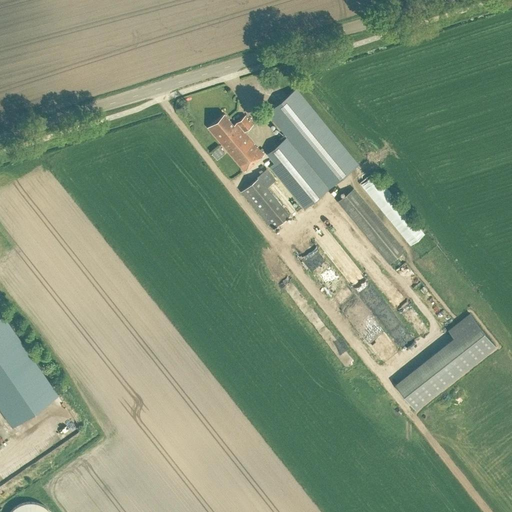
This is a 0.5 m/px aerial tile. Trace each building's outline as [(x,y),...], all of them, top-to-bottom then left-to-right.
[(329,186),(357,163),(294,87),(266,111),(287,135),(329,186)] [(233,124),(224,113),(207,126),(244,170),(263,153),(244,131),(253,124),(245,114),(233,124)] [(287,135),(266,153),(273,161),(269,165),(303,208),(321,193),(329,186),(287,135)] [(257,175),(240,189),(263,217),(271,227),(289,212),(267,186),(276,178),(266,167),(256,175),(257,175)] [(336,202),(388,264),(404,250),(352,188),(336,202)] [(416,270),(408,278),(416,285),(423,278),(416,270)] [(0,406),(5,412),(12,406),(48,376),(29,353),(32,351),(0,311),(0,406)] [(454,336),(395,383),(415,409),(495,346),(469,312),(449,329),(454,336)] [(387,409),(388,417),(390,417),(391,423),(396,422),(395,409),(387,409)] [(80,434),(85,422),(74,418),(72,425),(67,423),(66,429),(80,434)] [(51,511),(50,510),(49,508),(48,507),(47,506),(45,505),(42,503),(39,502),(36,501),(32,500),(29,500),(26,501),(22,501),(19,503),(16,504),(14,506),(11,509),(9,511),(8,511),(51,511)]
